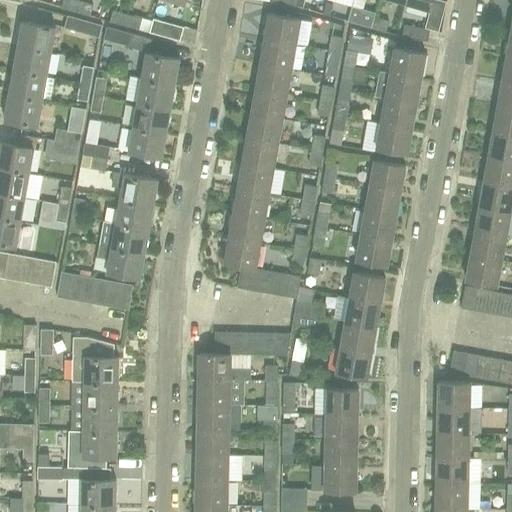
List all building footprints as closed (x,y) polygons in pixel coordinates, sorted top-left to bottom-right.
[(75,0),(63,0),(62,8),(76,12),(79,1),(75,0)] [(406,0),(406,1),(407,1),(431,8),(433,0),(406,0)] [(79,1),(76,12),(90,16),(93,5),(79,1)] [(342,6),(328,2),(324,14),(339,18),(342,6)] [(113,11),(110,21),(125,25),(128,15),(113,11)] [(373,28),(376,17),(360,12),(358,23),(373,28)] [(271,13),(266,39),(297,44),(302,18),(271,13)] [(100,38),(103,25),(68,15),(64,28),(100,38)] [(128,15),(125,25),(139,29),(142,19),(128,15)] [(389,20),(376,17),(373,28),(387,32),(389,20)] [(157,34),(161,21),(153,18),(150,32),(157,34)] [(22,22),(18,46),(51,52),(56,27),(22,22)] [(404,36),(430,41),(432,29),(407,25),(404,36)] [(127,46),(131,34),(107,27),(104,39),(127,46)] [(331,35),(329,50),(341,52),(343,37),(331,35)] [(297,44),(266,39),(262,63),(293,69),(297,44)] [(18,46),(13,71),(47,77),(51,52),(18,46)] [(396,47),(391,72),(423,78),(428,53),(396,47)] [(347,49),(345,64),(356,66),(359,51),(347,49)] [(339,66),(341,52),(329,50),(327,64),(339,66)] [(147,53),(142,78),(175,84),(180,59),(149,53),(147,53)] [(502,82),(511,83),(511,57),(507,57),(502,82)] [(257,88),(288,94),(293,69),(262,63),(257,88)] [(354,81),(356,66),(345,64),(342,79),(354,81)] [(83,65),(80,83),(91,85),(94,67),(83,65)] [(13,71),(9,95),(42,101),(47,77),(13,71)] [(376,97),(386,99),(387,97),(419,103),(423,78),(391,72),(391,73),(380,71),(376,97)] [(97,77),(94,94),(105,96),(108,79),(97,77)] [(142,78),(138,102),(171,108),(175,84),(142,78)] [(498,106),(511,108),(511,83),(502,82),(498,106)] [(91,85),(80,83),(77,99),(88,101),(91,85)] [(322,84),(320,99),(332,102),(335,86),(322,84)] [(253,113),(284,119),(288,94),(257,88),(253,113)] [(102,113),(105,96),(94,94),(91,110),(102,113)] [(9,95),(5,120),(38,126),(42,101),(9,95)] [(387,97),(386,99),(382,122),(414,128),(419,103),(387,97)] [(330,116),(332,102),(320,99),(318,114),(330,116)] [(338,99),(335,113),(348,115),(350,101),(338,99)] [(138,102),(134,126),(167,132),(171,108),(138,102)] [(493,131),(511,134),(511,108),(498,106),(493,131)] [(248,138),(280,143),(284,119),(253,113),(248,138)] [(348,116),(348,115),(335,113),(333,129),(345,131),(348,116)] [(410,153),(414,128),(382,122),(378,147),(410,153)] [(129,150),(129,151),(162,157),(167,132),(134,126),(133,129),(129,150)] [(57,128),(55,140),(80,145),(82,132),(57,128)] [(488,156),(511,160),(511,134),(493,131),(488,156)] [(314,134),(311,149),(324,151),(326,139),(327,136),(314,134)] [(248,138),(244,163),(275,168),(280,143),(248,138)] [(49,139),(47,155),(48,158),(77,163),(80,145),(55,140),(49,139)] [(85,142),(83,154),(109,159),(111,147),(85,142)] [(2,145),(0,158),(0,169),(31,175),(35,151),(2,145)] [(322,166),(324,151),(311,149),(311,155),(307,155),(305,163),(322,166)] [(83,154),(81,166),(106,171),(109,159),(83,154)] [(484,181),(511,185),(511,160),(488,156),(484,181)] [(376,158),(371,184),(403,190),(408,164),(376,158)] [(326,162),(324,176),(337,178),(340,164),(326,162)] [(239,187),(271,193),(275,168),(244,163),(239,187)] [(0,194),(27,199),(31,175),(0,169),(0,194)] [(123,192),(122,201),(155,207),(159,182),(118,175),(115,190),(123,192)] [(334,193),(337,178),(324,176),(322,192),(334,193)] [(479,205),(511,211),(511,204),(511,185),(484,181),(479,205)] [(306,184),(303,199),(315,201),(317,186),(306,184)] [(399,215),(403,190),(371,184),(367,209),(399,215)] [(62,186),(58,205),(69,207),(72,188),(62,186)] [(235,212),(266,218),(271,193),(239,187),(235,212)] [(0,194),(0,219),(22,223),(27,199),(0,194)] [(75,198),(72,217),(83,219),(86,199),(75,198)] [(312,215),(315,201),(303,199),(301,213),(312,215)] [(122,201),(118,225),(150,231),(155,207),(122,201)] [(69,207),(58,205),(56,221),(67,223),(69,207)] [(475,230),(506,236),(511,211),(479,205),(475,230)] [(367,209),(362,234),(395,240),(399,215),(367,209)] [(230,237),(262,243),(266,218),(235,212),(230,237)] [(318,212),(316,226),(329,228),(331,214),(318,212)] [(83,219),(72,217),(69,232),(81,234),(83,219)] [(0,245),(18,248),(22,224),(22,223),(0,219),(0,245)] [(102,245),(146,253),(150,231),(118,225),(114,247),(102,245)] [(326,244),(329,228),(316,226),(313,242),(326,244)] [(475,230),(471,253),(470,255),(502,261),(506,236),(475,230)] [(297,234),(294,249),(306,251),(309,236),(297,234)] [(390,266),(395,240),(362,234),(358,260),(390,266)] [(254,268),(257,268),(262,243),(230,237),(226,263),(242,266),(238,288),(250,290),(254,268)] [(146,253),(102,245),(99,257),(112,260),(109,273),(142,279),(146,253)] [(304,266),(306,251),(294,249),(292,263),(304,266)] [(0,277),(5,278),(9,255),(0,253),(0,277)] [(5,278),(16,280),(20,258),(9,255),(5,278)] [(502,261),(470,255),(466,280),(497,286),(502,261)] [(20,258),(16,280),(29,283),(33,260),(20,258)] [(321,260),(310,258),(308,273),(319,275),(321,260)] [(29,283),(41,285),(45,262),(33,260),(29,283)] [(45,262),(41,285),(52,287),(57,264),(45,262)] [(250,290),(253,290),(262,292),(266,270),(257,268),(254,268),(250,290)] [(266,270),(262,292),(274,294),(278,272),(266,270)] [(356,271),(351,297),(383,303),(388,277),(356,271)] [(289,274),(286,274),(278,272),(274,294),(286,296),(289,274)] [(65,273),(60,297),(71,299),(75,275),(65,273)] [(289,274),(286,296),(297,298),(301,276),(289,274)] [(71,299),(82,302),(86,277),(75,275),(71,299)] [(86,277),(82,302),(94,304),(98,279),(86,277)] [(109,281),(98,279),(94,304),(105,306),(109,281)] [(105,306),(117,308),(121,284),(109,281),(105,306)] [(121,284),(117,308),(130,310),(135,286),(121,284)] [(474,311),(478,290),(465,288),(462,309),(474,311)] [(490,292),(478,290),(474,311),(486,313),(490,292)] [(502,294),(490,292),(486,313),(498,315),(502,294)] [(510,318),(511,309),(511,304),(511,296),(502,294),(498,315),(510,318)] [(346,322),(378,328),(383,303),(351,297),(346,322)] [(297,300),(295,313),(320,317),(323,304),(297,300)] [(295,313),(293,324),(319,328),(320,317),(295,313)] [(346,322),(342,347),(374,353),(378,328),(346,322)] [(24,324),(24,350),(36,350),(37,324),(24,324)] [(41,329),(41,355),(54,355),(55,329),(41,329)] [(228,333),(216,333),(215,354),(228,355),(228,333)] [(240,333),(228,333),(228,355),(233,355),(240,355),(240,333)] [(252,333),(240,333),(240,355),(252,355),(252,333)] [(264,334),(252,333),(252,355),(264,356),(264,334)] [(264,356),(276,356),(276,334),(264,334),(264,356)] [(291,334),(276,334),(276,356),(288,356),(291,334)] [(74,337),(73,381),(118,382),(119,357),(114,357),(115,344),(88,337),(74,337)] [(342,347),(342,348),(337,373),(369,379),(374,353),(342,347)] [(466,353),(454,351),(450,374),(462,376),(466,353)] [(478,355),(466,353),(462,376),(474,378),(478,355)] [(201,354),(200,380),(232,381),(233,379),(252,379),(252,367),(233,367),(233,355),(228,355),(215,354),(201,354)] [(474,378),(486,380),(490,357),(478,355),(474,378)] [(502,360),(490,357),(486,380),(498,382),(502,360)] [(26,358),(25,375),(35,376),(36,359),(26,358)] [(302,376),(304,361),(292,359),(289,374),(302,376)] [(498,382),(510,385),(511,372),(511,361),(502,360),(498,382)] [(278,380),(278,365),(266,365),(265,380),(278,380)] [(25,388),(25,392),(35,393),(35,376),(25,375),(25,388)] [(232,406),(232,405),(232,381),(200,380),(199,405),(232,406)] [(73,381),(73,382),(85,382),(84,406),(118,407),(118,382),(73,381)] [(296,397),(296,381),(284,381),(284,397),(283,412),(295,413),(296,397)] [(439,408),(469,409),(470,384),(439,383),(439,408)] [(40,387),(40,406),(50,406),(50,404),(63,405),(63,388),(40,387)] [(267,389),(266,405),(279,405),(279,389),(267,389)] [(330,389),(329,415),(360,415),(361,390),(330,389)] [(231,431),(232,406),(199,405),(199,430),(231,431)] [(256,420),(278,420),(279,405),(266,405),(256,405),(256,420)] [(50,406),(40,406),(40,422),(50,422),(50,406)] [(72,430),(72,431),(117,432),(118,407),(84,406),(84,430),(72,430)] [(469,434),(469,409),(439,408),(438,433),(469,434)] [(359,441),(360,416),(360,415),(329,415),(329,440),(359,441)] [(283,423),(282,439),(295,439),(295,422),(283,423)] [(9,424),(8,436),(34,437),(34,424),(9,424)] [(231,456),(231,455),(231,431),(199,430),(198,456),(231,456)] [(72,431),(71,467),(106,468),(106,457),(117,457),(117,432),(72,431)] [(438,433),(437,458),(468,459),(469,434),(438,433)] [(8,449),(23,449),(23,461),(33,461),(34,437),(8,436),(8,449)] [(295,439),(282,439),(282,452),(295,452),(295,439)] [(265,457),(277,457),(278,440),(265,440),(265,457)] [(329,440),(328,465),(359,466),(359,441),(329,440)] [(39,454),(38,467),(64,467),(65,455),(39,454)] [(230,482),(231,456),(198,456),(198,481),(230,482)] [(277,470),(277,457),(265,457),(264,470),(277,470)] [(437,458),(437,484),(467,484),(468,459),(437,458)] [(359,466),(328,465),(327,491),(358,491),(359,466)] [(38,467),(38,479),(64,480),(64,479),(64,467),(38,467)] [(64,467),(64,479),(68,479),(83,479),(82,504),(116,505),(116,480),(110,479),(106,479),(106,468),(71,467),(64,467)] [(23,498),(33,498),(34,480),(23,480),(23,498)] [(197,506),(230,507),(230,482),(198,481),(197,506)] [(276,508),(276,491),(276,481),(261,481),(260,491),(264,491),(263,507),(276,508)] [(467,510),(467,484),(437,484),(436,509),(467,510)] [(282,501),(307,502),(307,488),(283,488),(282,501)] [(33,511),(33,498),(23,498),(22,511),(33,511)] [(307,502),(282,501),(282,511),(307,511),(307,502)]
